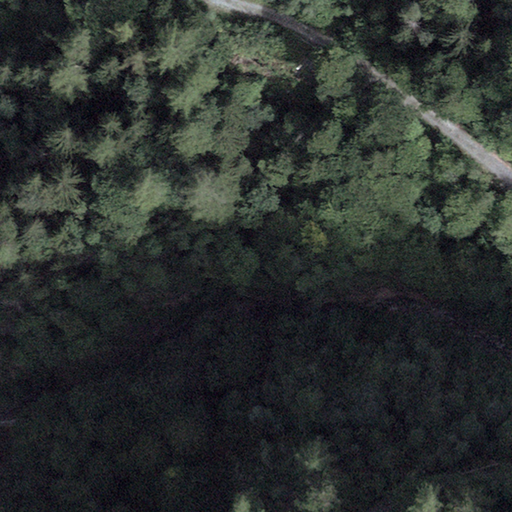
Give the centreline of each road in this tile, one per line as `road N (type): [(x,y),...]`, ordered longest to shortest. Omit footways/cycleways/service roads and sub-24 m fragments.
road 1 (track): [(511,173),(336,39),(227,0)]
road 2 (track): [(388,511),(511,471)]
